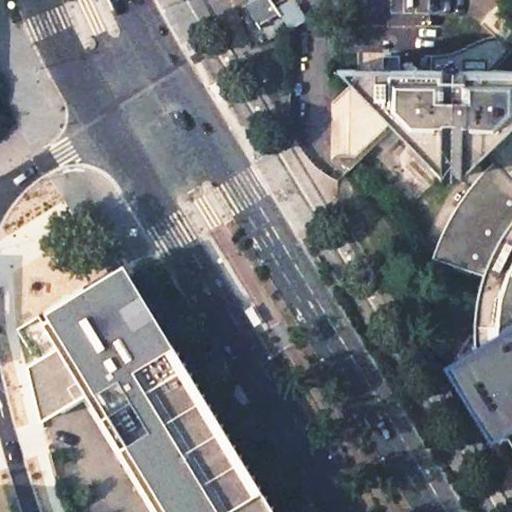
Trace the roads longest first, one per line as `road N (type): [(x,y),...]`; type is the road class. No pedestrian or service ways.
road 1 (primary): [(106,135),(347,511)]
road 2 (primary): [(39,0),(106,135)]
road 3 (unclassified): [(0,202),(35,169),(106,135)]
